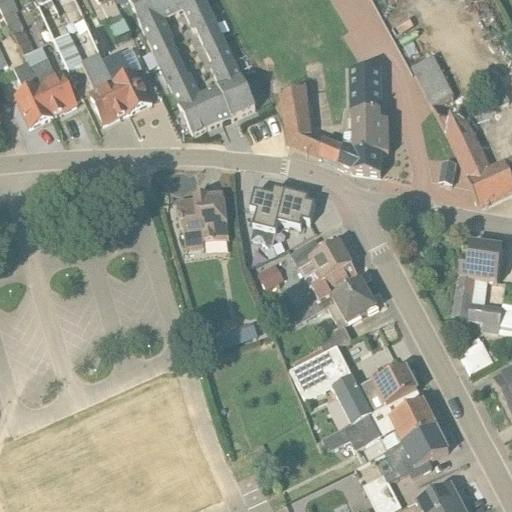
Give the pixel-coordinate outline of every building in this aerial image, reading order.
[(52,124),(78,112),(63,80),(62,79),(56,82),(47,65),(38,69),(34,59),(35,58),(16,17),(18,16),(10,0),(4,0),(0,2),(0,17),(26,70),(52,124)] [(109,0),(93,0),(98,10),(101,9),(110,27),(105,29),(116,52),(132,44),(109,0)] [(193,141),(193,142),(254,113),(200,0),(130,0),(126,2),(193,141)] [(69,76),(99,62),(85,30),(70,37),(54,3),(37,12),(67,76),(69,76)] [(111,56),(100,32),(89,37),(99,62),(111,56)] [(131,55),(121,59),(120,58),(102,66),(126,121),(152,110),(137,77),(141,75),(131,55)] [(433,59),(410,71),(434,113),(455,103),(433,59)] [(52,124),(26,70),(13,75),(23,97),(13,102),(28,135),(29,135),(52,124)] [(382,126),(380,74),(348,76),(352,177),(380,181),(381,160),(388,160),(388,126),(382,126)] [(126,121),(107,79),(90,87),(94,97),(88,100),(103,132),(126,121)] [(496,113),(509,106),(494,80),(482,86),(496,113)] [(311,139),(305,91),(279,94),(288,149),(352,177),(350,136),(344,136),(342,151),(311,139)] [(478,211),(511,195),(511,185),(503,166),(490,172),(470,128),(449,119),(438,124),(478,211)] [(511,143),(511,162),(503,166),(511,185),(511,143)] [(451,191),(454,171),(443,169),(439,189),(451,191)] [(280,195),(273,194),(271,200),(254,196),(249,215),(256,216),(252,232),(270,237),(280,195)] [(309,228),(314,209),(307,207),(307,202),(280,195),(270,237),(275,238),(277,228),(300,234),(302,227),(309,228)] [(222,200),(208,202),(208,204),(194,206),(194,208),(176,211),(185,259),(203,256),(203,251),(228,247),(222,200)] [(314,246),(289,260),(296,274),(309,266),(321,288),(311,293),(319,307),(358,285),(339,249),(321,259),(314,246)] [(497,290),(502,252),(469,247),(467,264),(461,263),(460,263),(452,324),(482,328),(481,338),(511,341),(511,340),(511,310),(502,309),(501,313),(483,311),(486,288),(497,290)] [(283,285),(274,269),(257,279),(266,294),(283,285)] [(339,335),(317,346),(321,355),(294,369),(297,374),(336,354),(350,346),(344,335),(361,325),(360,323),(367,319),(369,320),(378,315),(361,287),(317,310),(315,306),(290,322),(295,332),(327,314),(339,335)] [(252,329),(214,343),(218,357),(257,343),(252,329)] [(481,347),(459,359),(464,370),(487,359),(481,347)] [(349,431),(418,397),(410,380),(406,373),(385,383),(383,380),(369,387),(369,388),(358,393),(352,382),(351,382),(336,354),(297,374),(288,379),(305,407),(330,395),(349,431)] [(487,359),(464,370),(470,380),(492,368),(487,359)] [(511,374),(492,386),(511,418),(511,417),(511,374)] [(37,511),(218,511),(171,382),(96,410),(98,418),(14,448),(37,511)] [(400,450),(436,432),(418,397),(349,431),(321,446),(322,447),(328,459),(350,448),(355,457),(393,437),(400,450)] [(428,467),(448,456),(436,432),(355,474),(374,511),(394,502),(387,490),(407,478),(411,485),(432,474),(428,467)] [(413,511),(460,511),(451,493),(449,493),(413,511)] [(399,511),(394,502),(374,511),(399,511)]
